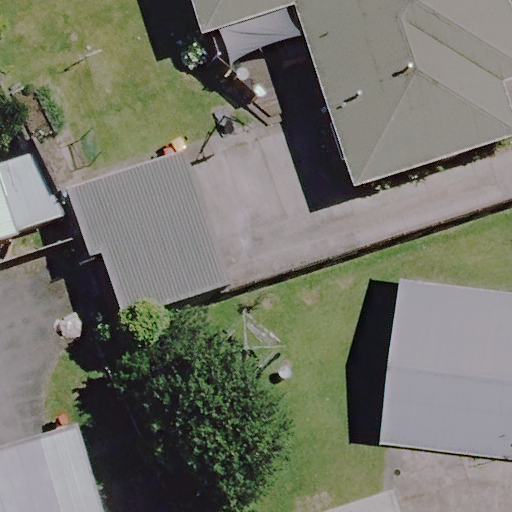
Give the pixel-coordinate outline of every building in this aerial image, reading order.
[(263,38),(320,214),(490,158),(469,94),(503,83),(476,0),(162,0),(183,63),(208,55),(263,38)] [(33,240),(11,173),(0,176),(0,250),(15,246),(33,240)] [(190,278),(155,182),(62,216),(36,225),(40,238),(47,257),(80,350),(116,337),(200,307),(190,278)] [(511,283),(391,271),(372,450),(511,465),(511,283)] [(0,511),(73,511),(56,449),(3,463),(0,464),(0,511)]
